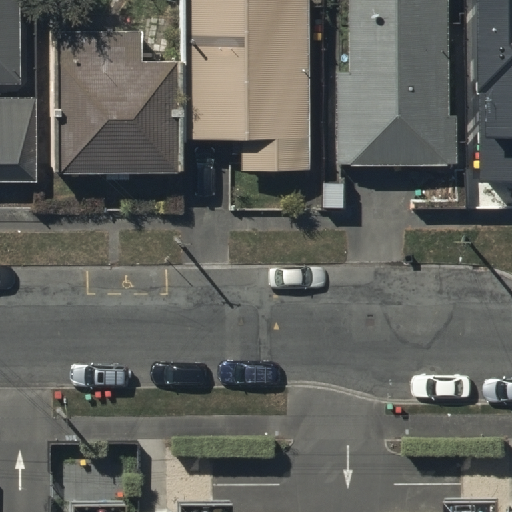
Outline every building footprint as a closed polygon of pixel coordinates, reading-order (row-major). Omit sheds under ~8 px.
[(16,0),(0,0),(0,78),(16,79),(16,0)] [(305,0),(181,0),(183,135),(238,134),(239,166),(307,165),(305,0)] [(449,0),(349,0),(350,69),(338,69),(339,160),(458,160),(457,113),(450,113),(449,0)] [(511,0),(487,0),(488,37),(467,37),(468,170),(511,169),(511,0)] [(139,27),(54,27),(54,168),(179,168),(179,56),(139,56),(139,27)] [(34,93),(0,93),(0,177),(34,177),(34,93)]
